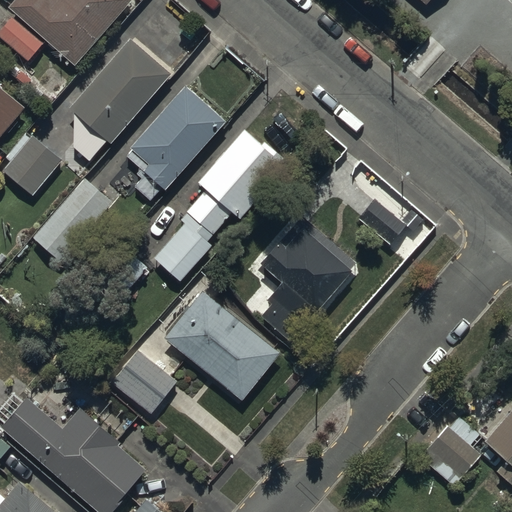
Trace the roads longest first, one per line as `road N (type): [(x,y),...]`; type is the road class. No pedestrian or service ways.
road 1 (residential): [(272,511),(348,446),(398,362),(511,233)]
road 2 (tertiary): [(256,0),(511,221)]
